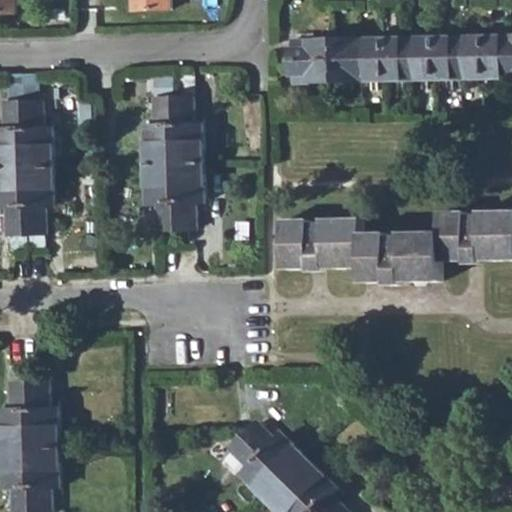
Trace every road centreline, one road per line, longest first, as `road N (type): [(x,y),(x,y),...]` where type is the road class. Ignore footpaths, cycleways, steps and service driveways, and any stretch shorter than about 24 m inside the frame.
road 1 (residential): [(256,0),(252,36),(213,53),(0,60)]
road 2 (residential): [(209,328),(108,299),(0,304)]
